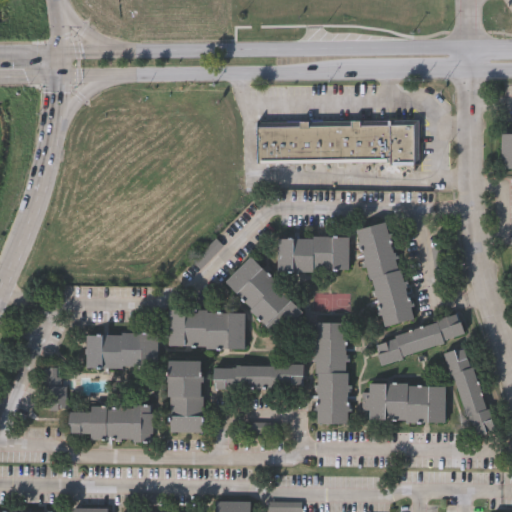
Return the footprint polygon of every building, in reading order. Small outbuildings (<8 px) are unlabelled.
[(419,161),(256,162),(256,121),(419,120),(419,161)] [(511,133),(511,166),(500,166),(500,133),(511,133)] [(411,317),(381,324),(357,225),(387,218),(411,317)] [(348,234),(348,269),(276,269),(276,234),(348,234)] [(223,278),(249,253),(303,311),(277,336),(223,278)] [(166,345),(167,307),(244,308),(243,346),(166,345)] [(464,335),(379,360),(373,338),(457,313),(464,335)] [(346,420),(314,420),(315,319),(346,319),(346,420)] [(84,365),(84,330),(156,330),(156,365),(84,365)] [(470,435),(446,349),(467,343),(491,429),(470,435)] [(165,430),(165,357),(201,357),(201,430),(165,430)] [(302,386),(212,386),(212,362),(302,362),(302,386)] [(64,406),(41,406),(40,365),(63,365),(64,406)] [(365,418),(366,380),(444,382),(443,420),(365,418)] [(87,402),(150,403),(150,437),(66,437),(66,408),(87,408),(87,402)] [(249,511),(213,511),(213,499),(249,499),(249,511)]
